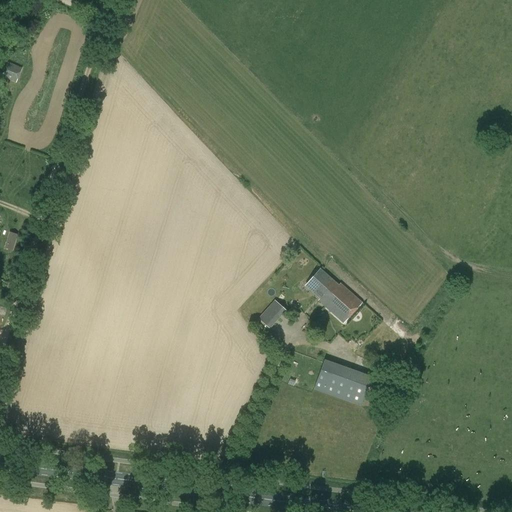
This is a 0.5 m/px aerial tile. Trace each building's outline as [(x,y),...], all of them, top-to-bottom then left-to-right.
[(16,81),(21,70),(10,65),(5,76),(16,81)] [(5,248),(14,250),(18,233),(9,231),(5,248)] [(342,324),(361,303),(340,284),(338,286),(320,270),(305,286),(320,299),(318,302),(342,324)] [(284,310),(275,302),(267,310),(276,319),(284,310)] [(361,407),(372,377),(324,361),(313,391),(361,407)]
